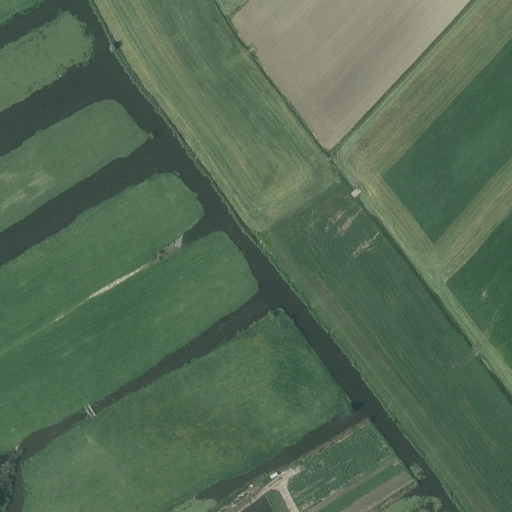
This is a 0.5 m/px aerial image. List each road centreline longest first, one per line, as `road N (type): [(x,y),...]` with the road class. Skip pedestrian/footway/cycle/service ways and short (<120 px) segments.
road 1 (track): [(511,327),(406,398),(280,260),(177,108),(270,39)]
road 2 (track): [(405,159),(272,248)]
road 3 (track): [(406,398),(491,511)]
road 4 (track): [(177,108),(110,0)]
